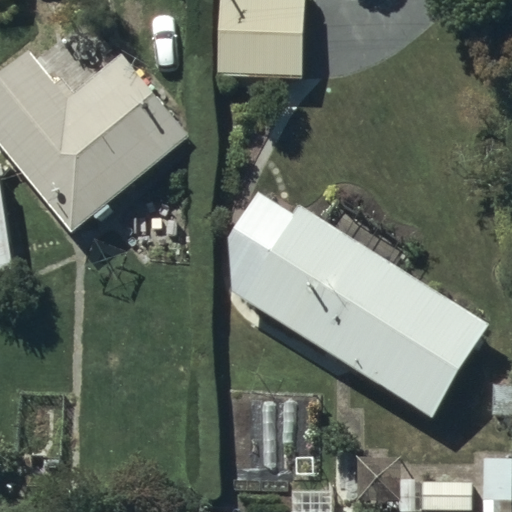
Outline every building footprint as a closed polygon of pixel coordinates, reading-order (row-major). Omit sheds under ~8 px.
[(0,0),(0,10),(16,9),(15,0),(0,0)] [(306,0),(224,0),(222,89),(306,89),(306,0)] [(33,69),(0,95),(0,154),(75,245),(190,152),(125,71),(71,115),(33,69)] [(1,184),(0,184),(0,287),(16,285),(1,184)] [(233,259),(235,307),(435,432),(491,341),(303,221),(298,229),(262,209),(233,259)]
